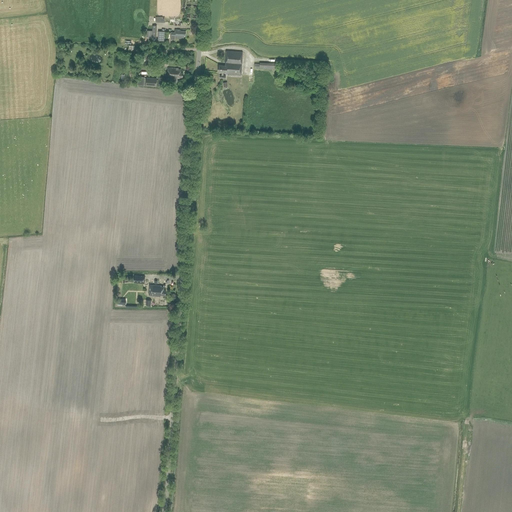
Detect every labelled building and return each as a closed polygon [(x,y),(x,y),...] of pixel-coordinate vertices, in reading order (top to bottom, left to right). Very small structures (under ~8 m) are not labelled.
[(152,41),(156,41),(157,26),(152,26),(152,31),(144,31),(144,37),(152,37),(152,41)] [(175,40),(175,38),(184,39),(184,36),(185,36),(186,31),(181,31),(181,30),(176,29),(175,30),(174,33),(171,32),(171,40),(175,40)] [(224,76),(224,73),(225,73),(225,75),(241,76),(242,52),(226,51),(225,65),(219,65),(218,72),(222,73),(222,75),(220,75),(220,78),(225,79),(226,76),(224,76)] [(176,83),(176,79),(180,79),(180,77),(182,77),(183,73),(180,72),(181,69),(178,69),(178,68),(176,68),(176,69),(172,68),(171,69),(168,68),(167,77),(168,77),(167,78),(172,78),(172,82),(176,83)] [(157,78),(147,78),(146,86),(156,86),(157,78)] [(144,284),(145,276),(134,275),(134,283),(144,284)] [(149,295),(160,296),(160,295),(165,295),(166,291),(163,290),(164,287),(159,287),(159,286),(150,285),(149,295)]
